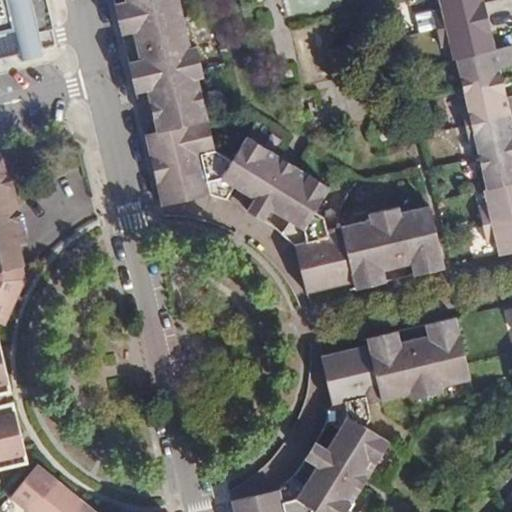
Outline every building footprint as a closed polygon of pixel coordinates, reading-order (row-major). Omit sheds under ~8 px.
[(0,0),(0,44),(42,34),(54,31),(47,0),(0,0)] [(125,0),(126,1),(115,4),(122,35),(134,33),(139,59),(128,62),(136,94),(147,91),(156,132),(146,135),(162,206),(181,202),(180,196),(210,189),(211,194),(230,202),(238,190),(254,199),(280,157),(246,136),(231,161),(215,150),(198,79),(204,78),(196,46),(191,47),(179,0),(125,0)] [(431,12),(435,30),(480,19),(477,5),(483,3),(482,0),(437,0),(440,10),(431,12)] [(477,5),(480,19),(486,18),(483,3),(477,5)] [(486,18),(480,19),(484,33),(490,32),(486,18)] [(452,61),(456,60),(494,50),(490,32),(484,33),(480,19),(435,30),(440,48),(449,46),(452,61)] [(0,62),(46,52),(42,34),(0,44),(0,62)] [(456,60),(464,92),(496,84),(493,71),(499,69),(511,65),(511,46),(494,50),(456,60)] [(496,84),(502,83),(499,69),(493,71),(496,84)] [(502,83),(496,84),(500,99),(506,98),(502,83)] [(461,107),(466,126),(511,114),(511,96),(506,98),(500,99),(496,84),(464,92),(467,106),(461,107)] [(476,143),(479,157),(511,149),(509,135),(511,133),(511,114),(466,126),(471,145),(476,143)] [(487,189),(511,183),(511,149),(479,157),(487,189)] [(0,250),(20,246),(27,244),(5,154),(0,155),(0,250)] [(298,168),(280,157),(254,199),(247,211),(266,221),(272,211),(298,168)] [(354,283),(355,289),(386,282),(384,271),(410,264),(413,276),(445,268),(430,205),(401,212),(399,207),(367,214),(369,220),(326,230),(324,217),(316,212),(330,188),(298,168),(272,211),(288,221),(280,234),(293,245),(299,243),(307,274),(301,275),(306,294),(354,283)] [(511,183),(487,189),(484,190),(487,205),(478,207),(483,225),(511,218),(511,183)] [(211,194),(210,189),(180,196),(181,202),(211,194)] [(511,218),(483,225),(487,243),(496,241),(499,256),(511,252),(511,218)] [(307,274),(299,243),(293,245),(301,275),(307,274)] [(24,266),(20,246),(0,250),(0,271),(21,267),(24,266)] [(24,280),(21,267),(0,271),(0,322),(4,325),(24,280)] [(338,431),(326,449),(369,477),(391,444),(364,427),(370,419),(367,404),(410,394),(412,400),(443,392),(441,387),(470,380),(456,316),(424,324),(427,335),(401,341),(398,331),(365,338),(367,345),(321,356),(325,375),(331,373),(338,404),(332,405),(325,423),(338,431)] [(0,392),(5,391),(11,390),(0,341),(0,392)] [(338,404),(331,373),(325,375),(332,405),(338,404)] [(0,405),(0,467),(28,461),(14,402),(7,403),(0,405)] [(326,449),(315,442),(305,457),(317,465),(359,493),(369,477),(326,449)] [(93,511),(36,465),(11,496),(31,511),(93,511)] [(234,511),(311,511),(312,510),(315,511),(345,511),(359,493),(317,465),(302,488),(289,480),(280,489),(281,495),(251,501),(250,496),(232,500),(234,511)] [(281,495),(280,489),(250,496),(251,501),(281,495)]
